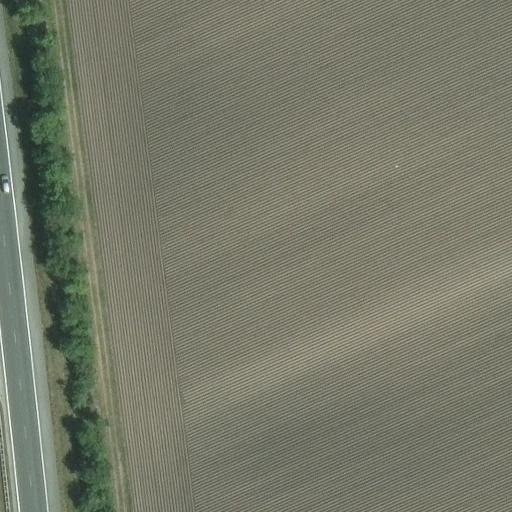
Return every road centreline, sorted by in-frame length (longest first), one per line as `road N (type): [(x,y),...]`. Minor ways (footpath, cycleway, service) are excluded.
road 1 (track): [(52,0),(116,511)]
road 2 (motorway): [(34,511),(0,212)]
